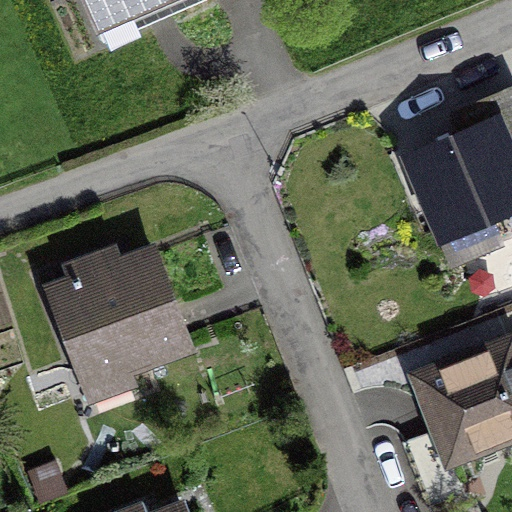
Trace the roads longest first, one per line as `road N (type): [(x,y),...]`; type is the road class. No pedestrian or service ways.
road 1 (residential): [(371,511),(224,136)]
road 2 (residential): [(511,19),(224,136)]
road 3 (residential): [(224,136),(0,216)]
